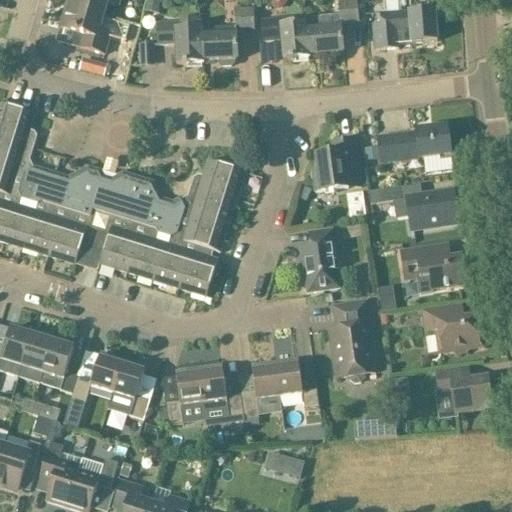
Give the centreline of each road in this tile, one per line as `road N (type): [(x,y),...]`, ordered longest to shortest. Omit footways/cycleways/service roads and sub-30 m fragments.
road 1 (residential): [(0,274),(170,328),(219,327),(234,317),(307,107)]
road 2 (residential): [(307,107),(139,109),(33,80),(14,44),(26,0)]
road 3 (residential): [(492,85),(307,107)]
road 4 (tertiary): [(511,230),(492,85)]
